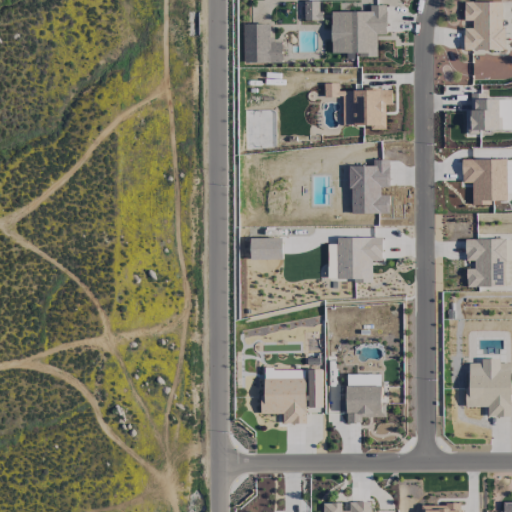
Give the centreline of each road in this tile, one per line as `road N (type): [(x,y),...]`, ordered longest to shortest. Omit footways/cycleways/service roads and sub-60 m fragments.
road 1 (residential): [(206,511),(213,0)]
road 2 (residential): [(423,461),(422,40),(430,0)]
road 3 (residential): [(511,460),(207,463)]
